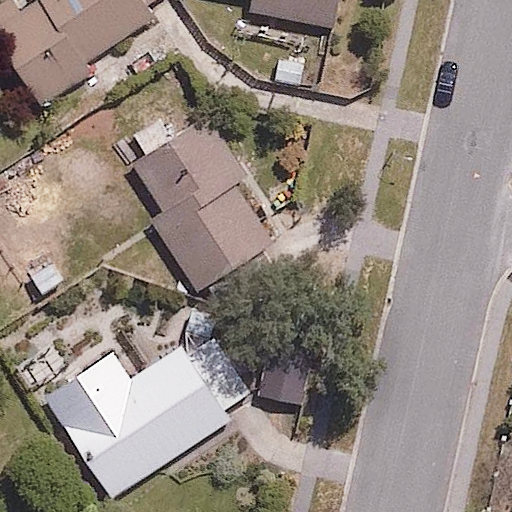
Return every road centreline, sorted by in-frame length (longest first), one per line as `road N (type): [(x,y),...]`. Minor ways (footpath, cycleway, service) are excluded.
road 1 (residential): [(464,176),(391,511)]
road 2 (residential): [(502,0),(464,176)]
